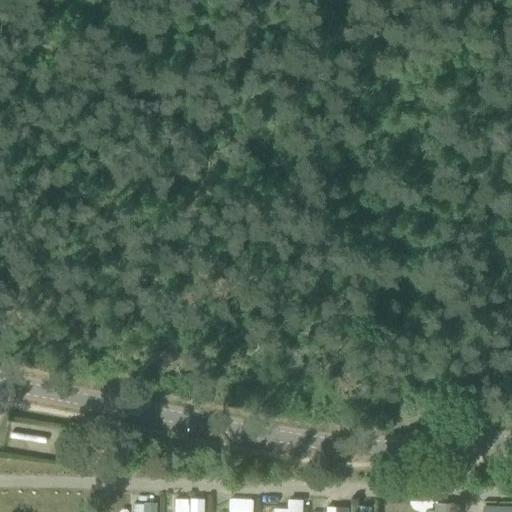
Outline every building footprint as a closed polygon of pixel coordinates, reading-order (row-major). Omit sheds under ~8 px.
[(203,511),(204,497),(174,497),(173,511),(203,511)] [(227,511),(251,511),(252,498),(228,497),(227,511)] [(272,511),(302,511),(303,498),(287,498),(287,507),(273,507),(272,511)] [(131,511),(156,511),(157,502),(132,501),(131,511)] [(421,511),(455,511),(456,503),(436,502),(436,511),(421,511)]
